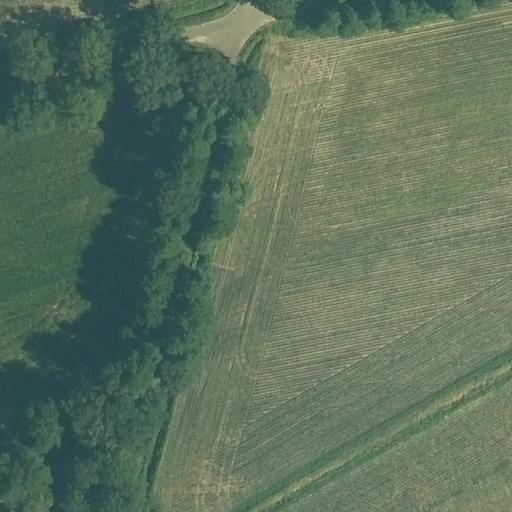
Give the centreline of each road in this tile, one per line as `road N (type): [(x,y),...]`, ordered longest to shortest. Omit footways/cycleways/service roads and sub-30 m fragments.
road 1 (residential): [(246,0),(108,511)]
road 2 (track): [(0,93),(243,15),(328,0)]
